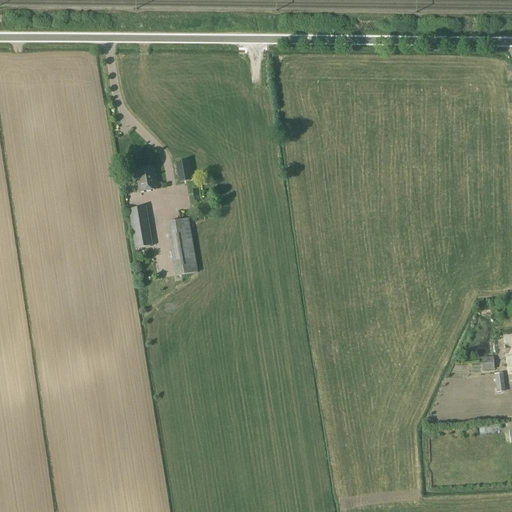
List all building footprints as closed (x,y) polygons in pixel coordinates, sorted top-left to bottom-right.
[(192,180),(188,160),(175,162),(178,183),(192,180)] [(157,189),(153,167),(135,170),(139,192),(157,189)] [(135,249),(152,246),(145,207),(129,210),(135,249)] [(175,276),(197,273),(188,219),(166,223),(175,276)] [(476,363),(477,373),(488,372),(488,362),(476,363)] [(489,376),(491,394),(502,393),(500,375),(489,376)]
